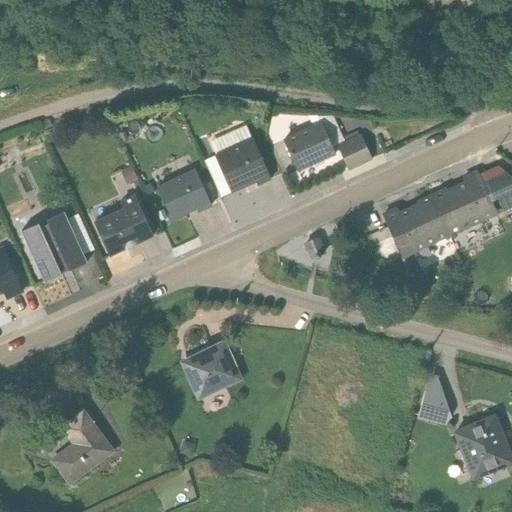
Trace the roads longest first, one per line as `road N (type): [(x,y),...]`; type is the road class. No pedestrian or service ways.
road 1 (track): [(511,133),(206,98),(109,104),(0,139)]
road 2 (unclassified): [(511,144),(201,281)]
road 3 (unclassified): [(511,371),(302,318),(201,281)]
road 4 (unclassified): [(201,281),(0,372)]
